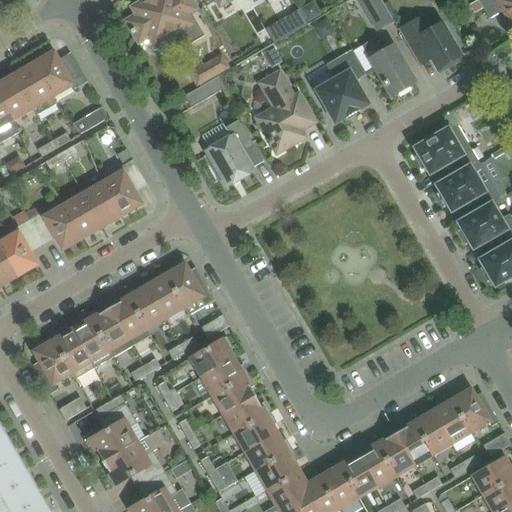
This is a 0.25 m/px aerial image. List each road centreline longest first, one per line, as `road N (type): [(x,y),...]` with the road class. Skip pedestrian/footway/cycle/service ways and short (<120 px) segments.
road 1 (residential): [(479,340),(336,423),(310,415),(208,237)]
road 2 (residential): [(195,213),(70,1)]
road 3 (residential): [(0,327),(195,213)]
road 4 (residential): [(479,340),(474,312),(375,143)]
road 5 (residential): [(208,237),(375,143)]
road 6 (residential): [(90,511),(0,357)]
